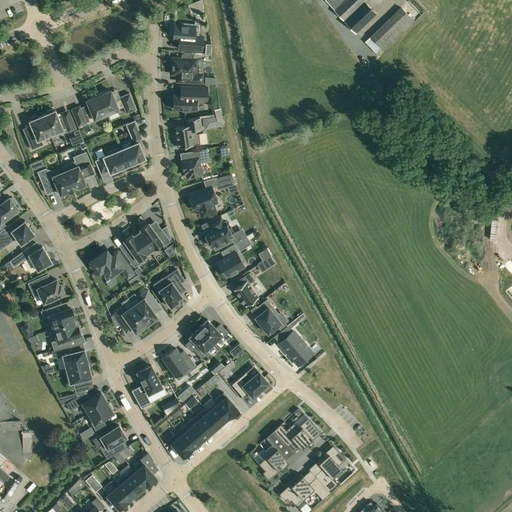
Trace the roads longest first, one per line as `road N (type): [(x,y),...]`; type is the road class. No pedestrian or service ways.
road 1 (residential): [(177,476),(289,379)]
road 2 (residential): [(110,362),(177,476)]
road 3 (residential): [(110,362),(163,334),(210,291)]
road 4 (residential): [(162,170),(52,225)]
road 5 (residential): [(65,250),(110,362)]
